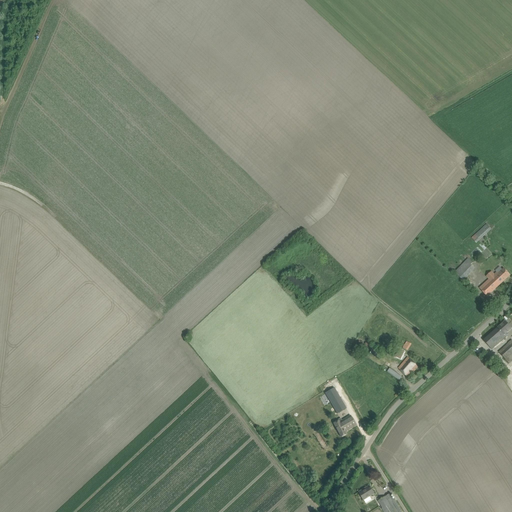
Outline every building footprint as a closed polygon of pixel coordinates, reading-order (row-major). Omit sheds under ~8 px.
[(471,238),(476,243),(492,229),(486,224),(471,238)] [(455,272),(463,280),(474,268),(471,265),(473,263),(468,259),(455,272)] [(489,280),(479,288),(487,297),(510,275),(504,268),(498,274),(497,272),(495,274),(489,280)] [(511,328),(509,325),(505,321),(484,340),(492,349),(506,337),(504,335),(511,328)] [(355,344),(378,359),(382,352),(360,337),(355,344)] [(403,348),(408,350),(411,344),(407,341),(403,348)] [(511,343),(500,354),(507,361),(511,356),(511,343)] [(398,369),(407,377),(413,370),(414,371),(418,367),(407,357),(398,369)] [(337,363),(334,362),(332,363),(329,364),(328,365),(326,367),(326,370),(326,373),(327,375),(328,377),(330,378),(333,379),(335,379),(338,377),(340,376),(341,374),(342,371),(341,369),(340,366),(339,365),(337,363)] [(325,393),(337,414),(346,408),(334,388),(325,393)] [(374,413),(371,409),(360,394),(350,401),(363,420),(374,413)] [(338,421),(333,423),(341,437),(346,434),(345,432),(356,426),(350,415),(342,421),(341,418),(338,420),(338,421)] [(359,492),(364,500),(374,494),(370,487),(366,489),(365,488),(359,492)] [(378,501),(383,508),(382,508),(383,511),(402,511),(391,493),(378,501)]
